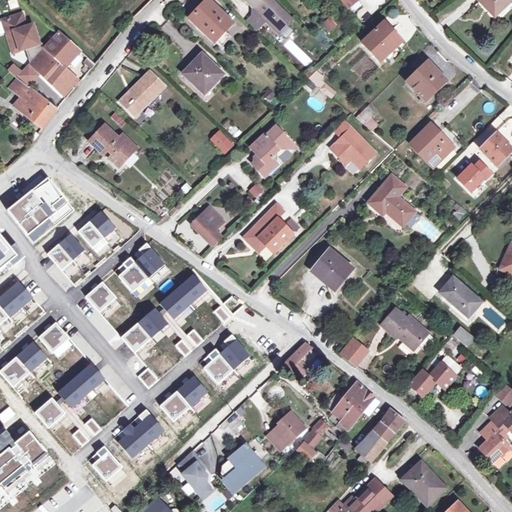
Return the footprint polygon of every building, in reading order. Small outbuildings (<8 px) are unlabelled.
[(9,9),(18,8),(16,0),(12,0),(8,1),(9,9)] [(208,0),(190,19),(213,42),(232,22),(209,0),(208,0)] [(245,0),(257,11),(250,17),(246,22),(257,32),(267,21),(269,24),(270,23),(280,33),(292,20),(282,11),(283,10),(272,0),(245,0)] [(340,0),(348,9),(358,1),(357,0),(340,0)] [(480,0),(481,1),(481,0),(483,0),(497,14),(511,0),(480,0)] [(364,7),(358,1),(348,9),(354,16),(364,7)] [(81,51),(60,31),(44,49),(43,43),(40,44),(34,25),(27,27),(23,14),(3,21),(7,34),(14,32),(21,51),(26,49),(31,64),(65,97),(79,80),(66,68),(81,51)] [(329,34),(337,26),(329,18),(321,26),(329,34)] [(363,43),(380,62),(401,43),(383,24),(363,43)] [(14,54),(21,51),(14,32),(7,34),(14,54)] [(185,74),(192,81),(193,80),(206,92),(222,75),(202,56),(185,74)] [(425,100),(446,80),(427,62),(407,82),(425,100)] [(316,85),(320,80),(323,77),(316,71),(312,67),(304,74),(309,79),(316,85)] [(150,72),(138,84),(141,87),(131,97),(128,94),(120,102),(127,109),(131,105),(138,113),(165,86),(150,72)] [(43,129),(58,111),(57,110),(33,91),(19,78),(10,88),(13,91),(23,98),(15,107),(43,129)] [(320,80),(316,85),(331,97),(336,93),(320,80)] [(57,107),(63,101),(46,83),(40,90),(57,107)] [(138,84),(128,94),(131,97),(141,87),(138,84)] [(134,117),(138,113),(131,105),(127,109),(134,117)] [(366,122),(376,113),(368,106),(359,115),(366,122)] [(113,116),(120,124),(124,121),(116,113),(113,116)] [(344,121),(334,131),(341,139),(331,149),(338,157),(343,153),(351,161),(359,169),(375,154),(344,121)] [(126,146),(130,142),(122,134),(118,138),(105,125),(89,142),(104,156),(108,151),(112,155),(109,158),(119,168),(133,153),(126,146)] [(281,148),(289,140),(276,125),(267,135),(265,133),(251,147),(260,157),(253,164),(265,177),(278,164),(271,157),(281,148)] [(434,168),(453,148),(431,125),(411,144),(434,168)] [(490,125),(472,143),(479,151),(498,133),(490,125)] [(211,139),(225,154),(232,147),(219,132),(211,139)] [(499,168),(510,157),(506,154),(511,149),(497,134),(481,149),(499,168)] [(296,147),(289,140),(281,148),(296,147)] [(137,149),(130,142),(126,146),(133,153),(137,149)] [(90,146),(81,153),(90,165),(100,158),(90,146)] [(343,153),(338,157),(346,165),(351,161),(343,153)] [(383,216),(386,213),(403,227),(416,213),(398,198),(407,188),(393,176),(369,204),(383,216)] [(0,201),(20,187),(14,178),(0,188),(0,201)] [(49,178),(6,212),(27,238),(49,220),(69,204),(49,178)] [(186,194),(191,188),(187,184),(182,189),(186,194)] [(256,185),(248,193),(256,200),(264,192),(256,185)] [(449,196),(453,199),(457,194),(454,191),(449,196)] [(476,192),(465,202),(469,206),(480,195),(476,192)] [(460,207),(465,202),(457,194),(453,199),(452,200),(460,207)] [(469,206),(465,202),(460,207),(455,212),(461,219),(467,213),(470,216),(485,201),(480,195),(469,206)] [(259,238),(266,245),(273,253),(292,234),(278,220),(285,213),(276,205),(243,238),(251,246),(259,238)] [(191,225),(212,246),(221,237),(214,231),(223,222),(208,207),(191,225)] [(101,213),(90,222),(104,239),(115,229),(101,213)] [(55,226),(49,220),(27,238),(32,245),(55,226)] [(291,220),(285,225),(292,233),(298,228),(291,220)] [(196,251),(204,246),(186,221),(178,226),(196,251)] [(90,222),(78,233),(92,249),(104,239),(90,222)] [(0,235),(0,271),(17,257),(0,235)] [(71,235),(59,245),(74,261),(85,251),(71,235)] [(258,253),(266,245),(259,238),(251,246),(258,253)] [(143,256),(135,263),(149,279),(165,265),(147,244),(139,251),(143,256)] [(511,274),(511,244),(501,270),(511,274)] [(59,245),(48,255),(62,271),(74,261),(59,245)] [(312,272),(321,279),(323,276),(338,288),(353,270),(330,251),(312,272)] [(127,270),(119,278),(132,294),(149,279),(135,263),(131,258),(123,265),(127,270)] [(397,283),(405,276),(400,271),(393,278),(397,283)] [(193,276),(177,290),(191,306),(207,291),(193,276)] [(336,291),(338,288),(323,276),(321,279),(336,291)] [(468,318),(482,303),(454,278),(440,293),(468,318)] [(19,282),(7,292),(22,309),(34,299),(19,282)] [(102,283),(86,297),(100,313),(116,299),(102,283)] [(177,290),(160,305),(174,321),(191,306),(177,290)] [(7,292),(0,298),(0,306),(9,318),(11,319),(22,309),(7,292)] [(232,297),(223,304),(233,315),(243,307),(232,297)] [(0,306),(0,325),(9,318),(0,306)] [(221,307),(214,312),(224,324),(230,318),(221,307)] [(155,309),(138,324),(152,340),(168,325),(155,309)] [(401,335),(417,348),(420,345),(429,334),(409,317),(407,320),(395,310),(381,327),(397,339),(398,338),(401,335)] [(56,323),(39,338),(53,354),(70,339),(56,323)] [(138,324),(121,338),(135,354),(152,340),(138,324)] [(456,341),(459,338),(468,346),(474,339),(461,327),(455,334),(453,333),(451,336),(456,341)] [(194,330),(187,336),(197,347),(203,342),(194,330)] [(435,340),(429,334),(420,345),(426,351),(435,340)] [(415,351),(417,348),(401,335),(398,338),(415,351)] [(228,347),(219,355),(233,371),(250,356),(232,336),(224,343),(228,347)] [(355,366),(363,357),(367,351),(354,340),(342,355),(355,366)] [(182,341),(175,346),(185,357),(192,352),(182,341)] [(450,354),(456,348),(449,341),(443,348),(450,354)] [(34,343),(17,357),(31,374),(47,359),(34,343)] [(295,380),(306,369),(299,362),(312,349),(305,344),(281,367),(295,380)] [(456,348),(450,354),(453,357),(459,351),(456,348)] [(212,361),(203,369),(217,385),(233,371),(219,355),(215,350),(208,357),(212,361)] [(0,372),(14,388),(31,374),(17,357),(0,371),(0,372)] [(92,364),(75,379),(89,394),(105,380),(92,364)] [(423,398),(436,383),(445,391),(456,378),(441,364),(436,370),(430,365),(424,372),(423,372),(410,387),(423,398)] [(148,369),(138,377),(148,389),(158,381),(148,369)] [(194,377),(177,392),(191,408),(208,393),(194,377)] [(73,381),(55,396),(69,412),(86,396),(73,381)] [(343,399),(332,413),(340,420),(349,429),(373,398),(356,383),(343,399)] [(510,402),(511,399),(511,390),(506,386),(498,396),(508,405),(510,402)] [(177,392),(160,407),(174,423),(191,408),(177,392)] [(325,407),(332,413),(343,399),(336,393),(325,407)] [(52,399),(35,413),(49,429),(66,415),(52,399)] [(489,440),(480,450),(492,463),(500,455),(502,457),(510,448),(504,441),(508,437),(505,435),(509,431),(511,433),(511,412),(509,416),(501,409),(490,419),(493,422),(482,433),(489,440)] [(363,456),(359,461),(367,468),(371,463),(370,462),(376,455),(394,432),(405,422),(390,410),(373,432),(355,449),(363,456)] [(305,429),(290,413),(283,420),(285,422),(268,438),(280,451),(305,429)] [(151,415),(134,429),(148,446),(165,431),(151,415)] [(92,419),(85,425),(95,436),(101,430),(92,419)] [(349,429),(340,420),(335,427),(344,435),(349,429)] [(324,457),(317,451),(314,454),(310,450),(320,438),(319,436),(327,428),(320,421),(313,428),(313,431),(296,451),(316,467),(324,457)] [(126,436),(118,443),(132,460),(148,446),(130,425),(122,431),(126,436)] [(79,430),(73,436),(82,447),(89,441),(79,430)] [(0,456),(16,443),(7,432),(0,437),(0,445),(1,446),(0,447),(0,456)] [(0,486),(4,492),(28,472),(23,466),(29,462),(35,469),(50,457),(30,432),(16,443),(0,456),(0,486)] [(246,446),(252,454),(255,451),(259,457),(266,451),(255,438),(245,445),(246,446)] [(238,453),(229,460),(230,461),(222,467),(221,477),(233,492),(263,467),(252,454),(246,446),(238,453)] [(101,458),(93,466),(107,481),(123,468),(104,447),(97,453),(101,458)] [(225,455),(229,460),(238,453),(234,448),(225,455)] [(200,461),(192,452),(178,465),(185,473),(182,475),(198,495),(208,487),(204,483),(206,481),(206,476),(202,472),(196,465),(200,461)] [(205,468),(200,461),(196,465),(202,472),(205,468)] [(433,481),(435,479),(421,463),(403,480),(426,506),(443,491),(433,481)] [(445,488),(435,479),(433,481),(443,491),(445,488)] [(348,506),(345,503),(342,506),(337,500),(328,510),(329,511),(377,511),(392,498),(374,480),(354,500),(348,506)] [(208,487),(198,495),(202,500),(212,492),(208,487)] [(233,496),(227,489),(223,493),(229,500),(233,496)] [(351,497),(345,503),(348,506),(354,500),(351,497)] [(168,511),(157,500),(143,511),(168,511)] [(447,511),(466,511),(458,503),(447,511)]
